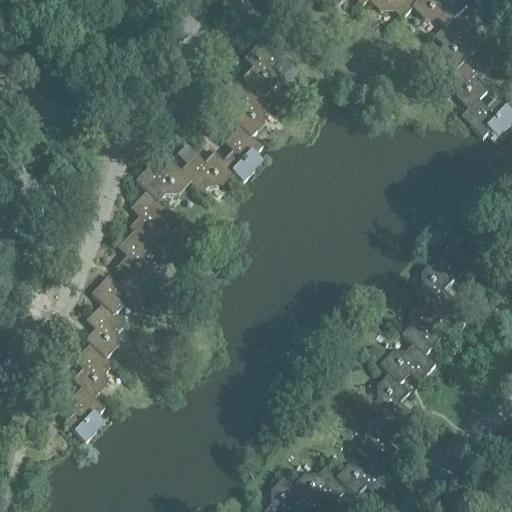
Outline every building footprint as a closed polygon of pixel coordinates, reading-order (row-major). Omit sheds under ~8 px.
[(336,0),(340,3),(354,3),(361,10),(368,4),(367,3),(370,0),(336,0)] [(370,0),(367,3),(368,4),(373,9),(380,15),(394,15),(401,22),(412,12),(411,11),(422,0),(421,0),(370,0)] [(421,0),(422,0),(411,11),(412,12),(424,23),(438,23),(444,30),(445,30),(456,19),(456,20),(467,9),(457,0),(441,0),(437,4),(432,0),(421,0)] [(444,30),(434,40),(442,48),(442,61),(454,73),(455,74),(469,59),(470,59),(474,54),(470,51),(467,54),(461,48),(473,36),(456,20),(456,19),(445,30),(444,30)] [(247,78),(243,82),(248,86),(264,101),(276,88),(275,75),(283,67),(261,46),(244,63),(257,75),(251,82),(247,78)] [(454,73),(448,80),(455,87),(456,101),(468,113),(478,104),(488,94),(484,90),(481,94),(474,88),(487,75),(496,66),(486,56),(477,66),(470,59),(469,59),(455,74),(454,73)] [(232,84),(222,94),(232,103),(244,115),(238,121),(235,118),(231,122),(239,130),(240,130),(251,141),(252,140),(263,128),(263,114),(270,107),(264,101),(248,86),(241,93),(232,84)] [(468,113),(460,120),(475,135),(482,141),(490,133),(504,133),(511,124),(511,117),(505,111),(505,110),(496,102),(492,106),(496,109),(490,115),(478,104),(468,113)] [(223,165),(234,176),(234,177),(239,181),(243,185),(255,173),(255,167),(254,159),(262,151),(252,140),(251,141),(240,130),(239,130),(223,147),(236,159),(230,165),(226,162),(223,165)] [(186,149),(177,159),(186,168),(180,175),(179,175),(190,186),(201,197),(208,189),(222,189),(234,177),(234,176),(223,165),(214,157),(211,161),(214,164),(208,170),(196,158),(186,149)] [(152,168),(135,185),(146,196),(146,195),(157,206),(158,206),(164,199),(178,199),(190,186),(179,175),(180,175),(171,166),(167,170),(170,174),(164,180),(152,168)] [(133,227),(129,231),(133,235),(134,235),(150,250),(162,238),(162,224),(169,216),(158,206),(157,206),(146,195),(146,196),(130,212),(142,224),(137,231),(133,227)] [(443,276),(444,275),(460,258),(447,246),(453,240),(457,243),(461,239),(441,220),(428,233),(429,246),(421,255),(432,265),(443,276)] [(120,267),(117,271),(126,280),(126,279),(137,290),(149,277),(149,263),(156,256),(150,250),(134,235),(133,235),(117,252),(130,264),(124,270),(120,267)] [(420,291),(413,299),(420,305),(420,304),(436,319),(442,312),(452,302),(439,290),(445,284),(449,288),(453,283),(444,275),(443,276),(432,265),(420,277),(420,291)] [(108,280),(91,298),(102,308),(113,319),(114,318),(120,312),(134,311),(147,298),(137,290),(126,279),(126,280),(123,283),(126,286),(120,293),(108,280)] [(423,359),(424,359),(440,342),(427,330),(433,324),(437,327),(441,323),(436,319),(420,304),(420,305),(408,317),(408,331),(401,339),(412,349),(423,359)] [(89,340),(85,344),(89,348),(90,348),(105,363),(117,350),(117,336),(124,329),(114,318),(113,319),(102,308),(86,325),(98,337),(92,343),(89,340)] [(77,380),(73,384),(81,392),(82,392),(93,402),(105,390),(105,376),(112,369),(105,363),(90,348),(89,348),(74,365),(86,377),(80,383),(77,380)] [(399,388),(400,387),(403,384),(399,381),(405,375),(418,387),(434,369),(424,359),(423,359),(412,349),(405,356),(391,356),(379,369),(388,378),(388,377),(399,388)] [(373,407),(369,412),(373,415),(375,418),(376,417),(392,432),(398,425),(408,415),(395,403),(401,397),(405,400),(409,396),(400,387),(399,388),(388,377),(388,378),(376,390),(376,404),(373,407)] [(68,424),(64,428),(81,444),(85,447),(97,435),(96,427),(96,421),(104,413),(93,402),(82,392),(81,392),(65,409),(78,421),(72,427),(68,424)] [(364,444),(357,451),(368,462),(368,461),(379,472),(380,471),(396,455),(383,443),(389,436),(393,440),(396,436),(392,432),(376,417),(375,418),(373,420),(364,430),(364,444)] [(336,481),(335,481),(346,492),(355,501),(359,497),(355,494),(361,487),(373,499),(374,499),(383,489),(390,482),(380,471),(379,472),(368,461),(368,462),(361,468),(347,469),(336,481)] [(420,478),(434,472),(430,461),(416,467),(420,478)] [(302,501),(302,502),(311,511),(315,507),(311,503),(317,497),(330,509),(346,492),(335,481),(336,481),(325,470),(317,478),(303,478),(292,491),(291,491),(302,501)] [(293,511),(289,508),(295,502),(299,505),(302,502),(302,501),(291,491),(292,491),(282,482),(270,495),(270,509),(266,511),(293,511)]
